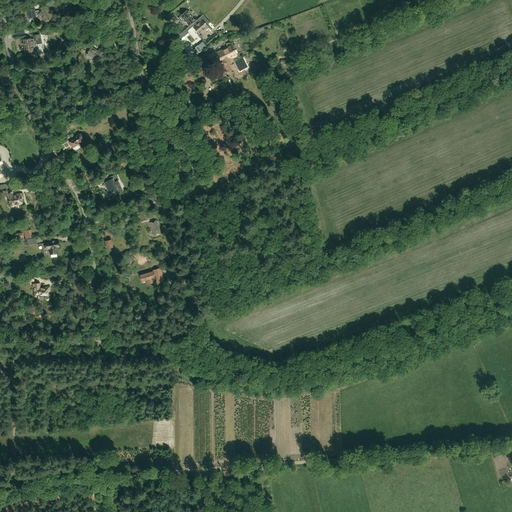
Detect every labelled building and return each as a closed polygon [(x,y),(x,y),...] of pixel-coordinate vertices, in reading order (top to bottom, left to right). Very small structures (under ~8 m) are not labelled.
[(33,8),(26,10),(28,18),(35,16),(38,15),(40,17),(42,16),(45,22),(47,21),(48,21),(49,21),(49,20),(52,18),(48,12),(50,11),(49,9),(47,10),(46,9),(39,13),(37,10),(34,11),(33,8)] [(194,21),(187,11),(180,16),(179,18),(179,19),(180,21),(182,22),(183,20),(188,26),(194,21)] [(184,36),(189,32),(188,31),(195,25),(193,27),(199,34),(208,26),(207,25),(210,23),(203,14),(186,29),(181,33),(178,36),(177,36),(181,42),(185,38),(184,36)] [(31,39),(23,40),(25,48),(24,49),(25,51),(26,53),(34,51),(36,50),(37,54),(44,52),(43,52),(40,34),(38,35),(38,34),(33,35),(34,39),(31,39)] [(194,48),(198,53),(208,45),(203,40),(194,48)] [(104,55),(107,48),(102,45),(98,51),(91,47),(87,55),(99,62),(104,55)] [(215,51),(207,55),(211,62),(219,58),(221,63),(223,61),(230,74),(238,69),(240,68),(241,71),(245,69),(246,70),(251,68),(248,63),(246,64),(245,60),(246,60),(244,56),(236,60),(236,61),(233,62),(231,58),(236,55),(232,46),(217,54),(215,51)] [(316,58),(314,54),(305,57),(307,62),(316,58)] [(75,138),(69,142),(73,148),(80,144),(79,143),(84,140),(83,139),(84,138),(82,135),(81,135),(80,134),(75,137),(75,138)] [(147,167),(144,162),(137,165),(139,170),(147,167)] [(108,181),(104,183),(110,194),(116,191),(118,190),(122,188),(118,181),(116,175),(107,179),(108,181)] [(7,189),(3,191),(7,196),(9,203),(9,204),(10,205),(10,206),(11,207),(12,207),(13,207),(14,206),(15,205),(22,204),(23,202),(22,200),(22,199),(24,198),(22,193),(21,193),(20,193),(13,194),(13,192),(12,191),(9,192),(7,189)] [(157,221),(150,223),(154,236),(161,233),(158,224),(159,224),(158,221),(157,221)] [(15,241),(24,240),(22,231),(13,233),(15,241)] [(105,241),(107,249),(114,247),(112,239),(105,241)] [(52,241),(52,242),(45,243),(46,249),(49,249),(50,254),(56,254),(55,247),(60,247),(59,241),(55,242),(55,240),(52,241)] [(146,279),(148,284),(157,281),(157,283),(161,281),(162,282),(164,282),(161,274),(162,274),(161,268),(154,270),(154,271),(152,271),(152,272),(142,275),(143,280),(146,279)] [(37,295),(40,295),(45,295),(45,296),(46,298),(46,299),(46,300),(47,300),(48,300),(49,300),(50,299),(49,287),(45,287),(45,288),(40,288),(40,283),(33,283),(33,287),(34,287),(34,293),(34,294),(34,297),(34,298),(35,298),(36,298),(37,297),(37,295)]
